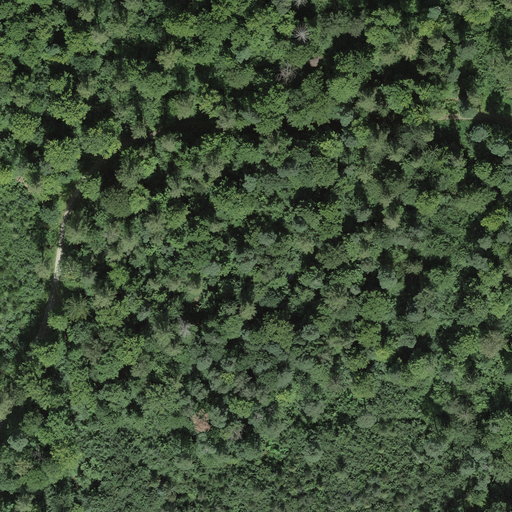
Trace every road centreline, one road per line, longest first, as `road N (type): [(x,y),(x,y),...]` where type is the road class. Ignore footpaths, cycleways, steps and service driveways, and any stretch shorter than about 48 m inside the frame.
road 1 (track): [(0,423),(59,274),(62,213),(86,167),(109,147),(168,128),(511,118)]
road 2 (track): [(402,0),(99,63),(76,83),(53,126),(62,213)]
road 3 (track): [(59,274),(77,383),(114,423)]
